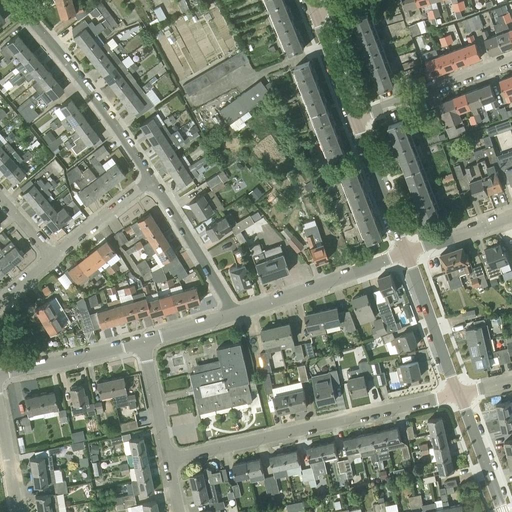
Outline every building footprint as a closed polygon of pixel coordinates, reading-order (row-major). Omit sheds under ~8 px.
[(74,7),(71,0),(55,0),(60,18),(74,14),(78,20),(81,18),(86,14),(85,10),(83,11),(81,5),(74,7)] [(190,12),(184,0),(179,0),(176,1),(182,15),(190,12)] [(285,2),(284,0),(264,0),(268,9),(285,2)] [(419,5),(417,0),(403,0),(408,17),(413,15),(411,7),(419,5)] [(430,0),(417,0),(419,5),(424,3),(426,12),(428,11),(430,19),(435,17),(431,1),(430,0)] [(441,16),(438,8),(436,0),(430,0),(431,1),(435,17),(441,16)] [(451,0),(456,18),(462,17),(460,10),(458,2),(457,0),(451,0)] [(96,6),(105,19),(110,25),(112,28),(117,24),(101,2),(96,6)] [(294,25),(285,2),(268,9),(277,32),(294,25)] [(153,9),(160,23),(167,20),(160,6),(153,9)] [(501,6),(494,9),(498,16),(496,17),(498,23),(493,24),(497,34),(503,49),(511,45),(511,37),(509,30),(506,22),(503,14),(501,6)] [(511,21),(509,13),(503,14),(506,22),(511,21)] [(353,20),(355,25),(362,43),(379,37),(372,19),(369,20),(367,14),(353,20)] [(476,29),(483,27),(479,14),(471,17),(476,29)] [(471,17),(462,20),(466,33),(476,29),(471,17)] [(73,37),(80,47),(93,37),(102,30),(110,25),(105,19),(100,23),(99,21),(94,25),(91,21),(88,23),(84,19),(72,28),(77,34),(73,37)] [(425,20),(423,21),(409,26),(412,37),(413,37),(419,35),(428,32),(425,20)] [(114,30),(112,28),(110,25),(102,30),(107,36),(114,30)] [(304,48),(294,25),(277,32),(285,49),(288,48),(290,53),(304,48)] [(487,29),(482,31),(490,54),(503,49),(497,34),(490,37),(487,29)] [(445,36),(447,44),(453,42),(450,34),(445,36)] [(9,58),(15,53),(25,44),(17,35),(7,44),(0,48),(1,49),(0,49),(0,51),(5,57),(6,55),(9,58)] [(467,37),(470,44),(463,47),(469,62),(481,57),(475,42),(473,35),(467,37)] [(447,44),(445,36),(439,38),(442,46),(447,44)] [(100,47),(93,37),(80,47),(88,56),(100,47)] [(379,37),(362,43),(371,66),(388,60),(379,37)] [(122,41),(120,43),(116,46),(120,51),(124,48),(122,46),(127,42),(125,40),(122,42),(122,41)] [(88,56),(95,66),(113,52),(109,47),(110,47),(107,42),(100,47),(88,56)] [(22,62),(33,53),(25,44),(15,53),(22,62)] [(116,54),(120,51),(116,46),(112,49),(116,54)] [(456,66),(469,62),(463,47),(451,51),(456,66)] [(444,71),(438,56),(435,48),(423,53),(432,75),(444,71)] [(240,52),(246,62),(251,59),(245,49),(240,52)] [(416,51),(409,53),(412,61),(418,59),(416,51)] [(456,66),(451,51),(438,56),(444,71),(456,66)] [(113,52),(95,66),(103,75),(121,62),(113,52)] [(234,55),(240,65),(246,62),(240,52),(234,55)] [(19,71),(9,79),(14,85),(16,83),(19,85),(23,82),(18,77),(22,73),(24,76),(40,62),(33,53),(22,62),(15,67),(19,71)] [(6,55),(5,57),(3,58),(7,64),(11,61),(9,58),(6,55)] [(229,58),(234,68),(240,65),(234,55),(229,58)] [(223,62),(229,72),(234,68),(229,58),(223,62)] [(388,60),(371,66),(380,90),(394,85),(392,79),(395,78),(388,60)] [(294,73),(298,83),(301,91),(318,85),(309,61),(295,67),(297,72),(294,73)] [(27,81),(34,76),(37,80),(48,71),(40,62),(24,76),(22,73),(18,77),(23,82),(26,79),(27,81)] [(110,85),(128,71),(125,68),(126,68),(121,62),(103,75),(110,85)] [(131,65),(135,71),(139,68),(135,62),(131,65)] [(217,65),(223,75),(229,72),(223,62),(217,65)] [(131,74),(135,71),(131,65),(127,68),(131,74)] [(212,68),(217,78),(223,75),(217,65),(212,68)] [(206,71),(212,82),(217,78),(212,68),(206,71)] [(48,71),(37,80),(32,85),(37,92),(39,94),(56,80),(48,71)] [(117,95),(135,81),(135,80),(128,71),(110,85),(117,95)] [(201,75),(206,85),(212,82),(206,71),(201,75)] [(195,78),(201,88),(206,85),(201,75),(195,78)] [(511,97),(510,93),(511,92),(511,75),(500,80),(508,103),(511,101),(511,97)] [(189,81),(195,91),(201,88),(195,78),(189,81)] [(40,97),(46,104),(53,98),(53,99),(64,90),(56,80),(39,94),(37,92),(33,95),(37,99),(40,97)] [(125,104),(143,91),(135,81),(117,95),(125,104)] [(184,84),(189,94),(189,95),(195,91),(189,81),(184,84)] [(260,81),(240,95),(218,111),(228,124),(270,95),(264,86),(260,81)] [(145,85),(149,90),(154,87),(149,82),(145,85)] [(264,86),(270,95),(275,91),(269,82),(264,86)] [(8,94),(19,85),(16,83),(14,85),(3,93),(5,96),(8,94)] [(491,84),(478,88),(484,103),(491,101),(494,108),(499,106),(491,84)] [(145,93),(149,90),(145,85),(141,88),(145,93)] [(301,91),(304,99),(310,115),(327,108),(318,85),(301,91)] [(478,88),(466,93),(472,108),(484,103),(478,88)] [(145,111),(153,105),(143,91),(125,104),(132,114),(134,113),(137,117),(145,111)] [(466,93),(453,97),(459,113),(472,108),(466,93)] [(32,101),(34,104),(38,100),(37,99),(33,95),(17,109),(19,112),(26,106),(32,101)] [(459,113),(453,97),(441,102),(450,125),(462,120),(459,113)] [(67,117),(78,108),(70,98),(59,107),(67,117)] [(34,109),(31,111),(26,106),(19,112),(28,122),(38,114),(34,109)] [(498,110),(501,118),(502,120),(509,118),(505,107),(498,110)] [(74,126),(85,118),(78,108),(67,117),(74,126)] [(336,132),(327,108),(310,115),(319,138),(336,132)] [(474,115),(477,122),(482,120),(479,113),(474,115)] [(224,124),(217,115),(212,118),(219,128),(224,124)] [(472,124),(477,122),(474,115),(469,117),(472,124)] [(146,136),(159,127),(152,117),(140,125),(146,136)] [(172,123),(168,117),(164,120),(168,126),(172,123)] [(71,147),(76,154),(99,137),(85,118),(74,126),(77,131),(70,136),(72,138),(68,141),(72,146),(71,147)] [(54,121),(59,127),(62,124),(58,119),(54,121)] [(59,127),(54,121),(50,124),(54,130),(59,127)] [(389,126),(395,141),(398,149),(415,143),(408,125),(405,126),(403,121),(389,126)] [(456,127),(455,124),(446,127),(449,138),(466,132),(464,125),(456,127)] [(193,133),(197,131),(199,130),(196,125),(195,125),(190,129),(193,133)] [(231,125),(223,130),(228,136),(236,131),(231,125)] [(487,128),(490,136),(498,133),(495,125),(487,128)] [(146,136),(153,146),(166,138),(159,127),(146,136)] [(48,145),(56,139),(50,130),(42,136),(48,145)] [(185,143),(189,141),(199,135),(197,131),(193,133),(187,137),(183,140),(185,143)] [(8,135),(13,141),(17,137),(12,132),(8,135)] [(345,155),(339,139),(336,132),(319,138),(326,156),(329,155),(331,160),(345,155)] [(13,141),(8,135),(5,138),(7,141),(10,144),(13,141)] [(474,152),(478,164),(483,177),(497,172),(497,171),(502,170),(490,136),(484,138),(487,148),(483,149),(482,149),(474,152)] [(59,137),(56,139),(48,145),(53,152),(58,148),(59,147),(57,146),(63,142),(59,137)] [(166,138),(153,146),(159,156),(172,147),(166,138)] [(37,140),(31,145),(34,149),(40,144),(37,140)] [(7,141),(1,146),(0,146),(0,163),(15,150),(10,144),(7,141)] [(68,141),(64,144),(66,147),(68,149),(71,147),(72,146),(68,141)] [(415,143),(398,149),(407,173),(424,166),(415,143)] [(92,153),(94,156),(98,160),(108,152),(103,145),(95,151),(94,151),(92,153)] [(172,147),(159,156),(166,166),(179,158),(172,147)] [(21,157),(15,150),(0,163),(0,167),(6,174),(17,164),(23,159),(26,162),(29,159),(25,153),(21,157)] [(25,153),(29,159),(33,155),(28,150),(25,153)] [(89,160),(101,175),(96,178),(106,190),(115,182),(106,170),(98,160),(94,156),(89,160)] [(179,158),(166,166),(173,176),(185,168),(179,158)] [(106,170),(115,182),(125,175),(116,163),(106,170)] [(25,174),(17,164),(6,174),(14,184),(25,174)] [(185,168),(173,176),(179,187),(192,178),(189,174),(196,169),(194,166),(192,164),(185,168)] [(459,164),(454,166),(458,178),(463,176),(459,164)] [(466,168),(470,181),(476,197),(488,193),(483,177),(478,164),(466,168)] [(76,177),(82,173),(81,172),(76,165),(73,168),(76,171),(73,173),(76,177)] [(365,190),(357,170),(356,166),(342,172),(344,177),(341,178),(348,196),(365,190)] [(424,166),(407,173),(416,196),(433,190),(424,166)] [(82,179),(85,177),(82,173),(76,177),(73,173),(76,171),(73,168),(66,173),(69,183),(74,181),(77,179),(79,181),(82,179)] [(206,181),(210,188),(221,180),(223,182),(229,179),(223,170),(222,170),(217,174),(206,181)] [(96,178),(91,172),(85,177),(82,179),(86,185),(96,197),(106,190),(96,178)] [(497,172),(483,177),(488,193),(497,190),(499,192),(502,191),(502,188),(500,182),(498,176),(497,172)] [(34,184),(30,180),(20,188),(24,192),(22,193),(30,203),(48,188),(50,191),(54,188),(49,183),(48,181),(44,184),(40,178),(34,184)] [(49,183),(54,188),(58,184),(53,179),(53,180),(49,183)] [(315,188),(312,181),(307,184),(310,190),(315,188)] [(96,197),(86,185),(81,189),(77,192),(86,205),(96,197)] [(30,203),(38,212),(49,202),(46,198),(51,194),(49,191),(50,191),(48,188),(30,203)] [(263,194),(257,188),(249,195),(254,201),(263,194)] [(374,213),(365,190),(348,196),(357,219),(374,213)] [(416,196),(417,200),(424,219),(438,214),(436,209),(439,208),(433,190),(416,196)] [(67,204),(72,200),(69,192),(66,195),(62,198),(67,204)] [(199,218),(214,209),(204,194),(203,195),(190,203),(191,206),(193,210),(194,210),(199,218)] [(54,231),(70,217),(66,212),(76,204),(74,201),(72,200),(67,204),(57,212),(45,221),(54,231)] [(49,202),(38,212),(45,221),(57,212),(49,202)] [(253,222),(261,217),(258,211),(250,216),(253,222)] [(137,221),(143,231),(156,223),(150,213),(137,221)] [(382,236),(374,213),(357,219),(363,237),(366,236),(368,241),(377,238),(382,236)] [(236,222),(231,226),(230,226),(230,227),(230,228),(235,234),(239,232),(238,230),(253,221),(249,215),(236,222)] [(224,232),(230,228),(230,227),(230,226),(231,226),(225,216),(205,228),(213,240),(224,232)] [(156,223),(143,231),(150,241),(162,233),(156,223)] [(127,233),(133,230),(130,225),(124,229),(127,233)] [(303,229),(306,237),(315,263),(321,261),(323,262),(325,261),(326,260),(328,259),(318,232),(316,225),(303,229)] [(122,231),(114,235),(120,245),(128,240),(122,231)] [(235,234),(239,241),(242,246),(246,244),(239,232),(235,234)] [(142,246),(146,251),(149,256),(151,255),(169,244),(162,233),(144,244),(143,245),(142,246)] [(303,246),(293,235),(293,234),(286,240),(296,252),(303,246)] [(379,245),(377,238),(368,241),(371,248),(379,245)] [(106,240),(97,248),(106,259),(116,252),(106,240)] [(143,245),(140,241),(134,244),(137,249),(142,246),(143,245)] [(280,244),(269,248),(262,251),(259,243),(249,246),(261,281),(275,276),(275,278),(276,278),(282,276),(283,276),(283,275),(283,273),(289,271),(280,244)] [(137,249),(134,244),(125,250),(129,254),(137,249)] [(157,263),(150,268),(151,269),(152,271),(161,266),(160,263),(175,254),(169,244),(151,255),(157,263)] [(486,249),(491,262),(484,265),(489,278),(502,273),(499,264),(508,261),(505,251),(503,252),(500,244),(486,249)] [(14,264),(24,256),(15,245),(5,254),(14,264)] [(480,285),(477,277),(476,278),(467,253),(465,254),(463,247),(452,250),(460,275),(467,273),(468,276),(472,275),(473,278),(471,279),(473,287),(480,285)] [(5,254),(0,248),(0,266),(5,272),(14,264),(5,254)] [(97,248),(87,255),(96,267),(106,259),(97,248)] [(255,283),(254,279),(250,281),(239,250),(232,252),(237,266),(229,269),(236,290),(255,283)] [(460,275),(452,250),(441,254),(443,262),(441,263),(447,280),(449,279),(450,282),(455,281),(453,277),(460,275)] [(164,272),(169,270),(181,262),(175,254),(160,263),(161,266),(164,273),(164,272)] [(87,255),(78,263),(87,274),(90,279),(99,271),(96,267),(87,255)] [(146,262),(144,259),(140,262),(135,264),(137,267),(146,262)] [(110,265),(115,271),(119,267),(115,262),(110,265)] [(151,269),(150,268),(146,262),(137,267),(142,275),(151,269)] [(172,275),(175,274),(184,268),(181,262),(169,270),(172,275)] [(68,270),(65,273),(73,284),(77,281),(77,282),(87,274),(78,263),(68,270)] [(110,265),(106,269),(110,274),(115,271),(110,265)] [(164,273),(161,266),(152,271),(150,272),(153,279),(161,277),(162,281),(167,279),(164,272),(164,273)] [(188,274),(184,268),(175,274),(178,280),(179,280),(180,280),(188,275),(188,274)] [(378,277),(387,303),(389,302),(390,305),(395,303),(391,292),(397,289),(391,273),(389,273),(389,272),(384,274),(384,275),(378,277)] [(72,283),(64,273),(58,278),(66,288),(72,283)] [(484,275),(479,277),(482,288),(488,286),(484,275)] [(496,277),(490,280),(492,286),(499,284),(496,277)] [(103,284),(100,280),(95,283),(98,288),(103,284)] [(45,295),(51,291),(48,286),(42,290),(45,295)] [(117,293),(115,286),(107,288),(109,295),(117,293)] [(183,290),(188,306),(200,302),(195,286),(183,290)] [(171,294),(175,309),(188,306),(183,290),(171,294)] [(98,304),(95,293),(88,297),(90,307),(98,304)] [(353,298),(358,313),(361,322),(375,317),(373,311),(367,293),(353,298)] [(159,297),(163,313),(175,309),(171,294),(159,297)] [(83,297),(74,302),(77,306),(85,301),(83,297)] [(138,316),(150,313),(146,301),(145,297),(133,301),(138,316)] [(151,317),(163,313),(159,297),(146,301),(150,313),(151,317)] [(35,309),(42,322),(57,313),(49,301),(35,309)] [(121,304),(126,320),(138,316),(133,301),(121,304)] [(121,304),(109,308),(113,324),(126,320),(121,304)] [(337,307),(322,311),(325,326),(340,323),(341,326),(347,325),(348,331),(354,329),(350,310),(338,313),(337,307)] [(113,324),(109,308),(96,312),(101,327),(113,324)] [(88,310),(78,313),(84,332),(94,329),(88,310)] [(474,310),(462,313),(464,319),(475,316),(474,310)] [(309,330),(325,326),(322,311),(306,314),(309,330)] [(387,332),(398,329),(392,311),(381,315),(387,332)] [(64,326),(57,313),(42,322),(50,334),(64,326)] [(382,318),(373,321),(375,327),(371,328),(374,338),(387,333),(382,318)] [(485,339),(482,326),(486,325),(485,319),(474,321),(475,327),(466,329),(469,342),(468,343),(485,339)] [(290,323),(276,326),(280,343),(293,340),(290,323)] [(265,345),(265,346),(280,343),(276,326),(262,329),(265,345)] [(400,335),(394,337),(395,339),(396,343),(395,344),(398,354),(406,351),(405,348),(418,344),(413,331),(400,335)] [(394,337),(392,332),(381,336),(383,343),(390,340),(395,339),(394,337)] [(471,357),(488,353),(485,339),(468,343),(469,343),(472,356),(471,356),(471,357)] [(241,342),(237,343),(218,348),(223,366),(191,374),(200,413),(253,401),(250,391),(248,381),(250,381),(241,342)] [(305,343),(308,358),(315,356),(312,342),(305,343)] [(298,359),(305,358),(302,344),(294,346),(298,359)] [(503,352),(505,363),(511,362),(510,355),(509,350),(503,352)] [(494,352),(488,353),(471,357),(472,357),(475,370),(483,368),(484,369),(486,368),(486,367),(491,366),(489,359),(498,357),(500,364),(505,363),(503,352),(497,353),(497,351),(494,352)] [(260,353),(261,357),(263,367),(270,365),(269,357),(267,352),(267,353),(266,352),(260,353)] [(373,374),(371,368),(369,364),(369,362),(368,360),(358,362),(361,375),(349,378),(351,390),(352,390),(353,396),(368,392),(365,380),(374,379),(373,374)] [(400,381),(405,380),(421,376),(418,361),(396,366),(400,381)] [(305,364),(298,366),(301,382),(309,380),(305,364)] [(263,367),(261,368),(260,368),(262,374),(269,372),(272,372),(270,366),(270,365),(263,367)] [(330,373),(313,377),(319,403),(336,400),(333,388),(341,386),(337,370),(329,371),(330,373)] [(385,374),(384,371),(373,374),(374,379),(377,386),(387,384),(385,374)] [(274,392),(269,372),(262,374),(267,394),(274,392)] [(110,379),(113,394),(114,402),(127,399),(128,402),(129,402),(130,408),(136,407),(135,401),(136,400),(135,394),(127,396),(126,391),(123,377),(110,379)] [(96,382),(100,397),(113,394),(110,379),(96,382)] [(248,381),(250,391),(257,389),(255,380),(250,381),(248,381)] [(93,403),(88,405),(86,393),(84,394),(82,385),(76,387),(76,386),(71,387),(71,388),(70,388),(73,405),(82,403),(83,407),(86,406),(88,415),(96,414),(93,403)] [(289,393),(293,409),(307,406),(304,390),(289,393)] [(42,410),(51,409),(51,411),(57,411),(57,407),(58,407),(57,401),(57,400),(56,400),(54,392),(46,393),(46,392),(41,393),(41,394),(39,395),(42,410)] [(293,409),(289,393),(274,396),(278,413),(293,409)] [(42,410),(39,395),(38,395),(37,394),(32,395),(32,396),(25,398),(27,406),(26,407),(27,414),(28,414),(28,417),(33,415),(32,412),(42,410)] [(499,418),(511,415),(511,408),(510,401),(496,404),(499,418)] [(93,403),(96,414),(103,412),(101,402),(93,403)] [(65,409),(58,411),(58,415),(60,422),(67,421),(65,409)] [(511,415),(499,418),(503,432),(511,429),(511,415)] [(32,430),(28,417),(22,419),(25,432),(32,430)] [(431,433),(445,430),(442,417),(428,420),(431,433)] [(128,430),(138,428),(136,420),(119,424),(121,431),(128,430)] [(408,437),(409,439),(415,437),(415,435),(412,425),(406,427),(408,437)] [(389,450),(401,447),(407,445),(407,444),(402,445),(398,427),(385,430),(389,450)] [(389,450),(385,430),(371,433),(374,447),(376,452),(377,460),(384,459),(382,451),(389,450)] [(435,447),(448,444),(445,430),(431,433),(435,447)] [(358,436),(361,450),(362,455),(362,456),(371,454),(370,454),(376,452),(374,447),(371,433),(358,436)] [(121,436),(109,438),(111,444),(122,441),(121,436)] [(347,453),(349,458),(362,455),(361,450),(358,436),(344,439),(347,453)] [(131,453),(145,450),(142,437),(128,439),(131,453)] [(83,441),(74,443),(75,450),(84,448),(83,441)] [(321,444),(324,458),(338,455),(334,441),(321,444)] [(99,446),(91,444),(90,452),(97,454),(99,446)] [(307,448),(312,467),(312,469),(325,466),(324,458),(321,444),(307,448)] [(438,460),(451,457),(448,444),(435,447),(438,460)] [(407,445),(401,447),(404,458),(410,457),(407,445)] [(59,446),(47,449),(49,455),(61,452),(59,446)] [(134,467),(148,464),(145,450),(131,453),(134,467)] [(288,473),(301,470),(301,469),(302,469),(301,464),(297,450),(284,453),(288,473)] [(273,470),(274,470),(275,473),(276,473),(277,475),(288,473),(284,453),(270,456),(273,470)] [(29,459),(32,473),(46,471),(43,457),(29,459)] [(451,457),(438,460),(441,474),(455,471),(451,457)] [(246,461),(250,476),(264,472),(260,458),(246,461)] [(346,471),(352,470),(350,463),(349,458),(343,460),(346,471)] [(340,473),(346,471),(343,460),(337,461),(340,473)] [(250,476),(246,461),(233,464),(236,479),(250,476)] [(137,480),(151,477),(148,464),(134,467),(137,480)] [(101,467),(93,469),(94,475),(102,474),(101,467)] [(205,469),(203,471),(190,474),(193,488),(206,485),(207,485),(214,483),(211,469),(210,470),(208,468),(205,469)] [(223,481),(228,480),(226,468),(220,470),(223,481)] [(303,481),(309,480),(307,468),(302,469),(301,469),(301,470),(301,474),(303,481)] [(48,484),(53,483),(53,482),(55,482),(53,469),(46,471),(32,473),(34,487),(48,484)] [(270,476),(273,493),(279,492),(275,475),(270,476)] [(434,475),(423,477),(424,483),(436,481),(434,475)] [(273,493),(270,476),(263,478),(267,495),(273,493)] [(151,477),(137,480),(140,494),(154,491),(151,477)] [(444,482),(445,487),(447,494),(454,492),(453,486),(457,485),(456,479),(444,482)] [(53,483),(54,488),(66,486),(65,480),(62,481),(55,482),(53,482),(53,483)] [(232,485),(234,492),(235,497),(241,496),(238,484),(232,485)] [(210,499),(207,485),(206,485),(193,488),(196,502),(210,499)] [(439,488),(443,508),(437,510),(437,511),(450,511),(450,507),(447,494),(445,487),(439,488)] [(58,507),(56,494),(55,494),(55,493),(35,496),(37,510),(58,507)] [(116,504),(123,503),(135,500),(133,494),(122,496),(114,498),(116,504)] [(415,495),(417,507),(423,506),(420,494),(415,495)] [(417,507),(415,495),(408,497),(411,508),(417,507)] [(135,511),(158,511),(156,500),(136,505),(135,500),(123,503),(116,504),(115,504),(116,510),(131,507),(132,511),(134,511),(135,511)]
